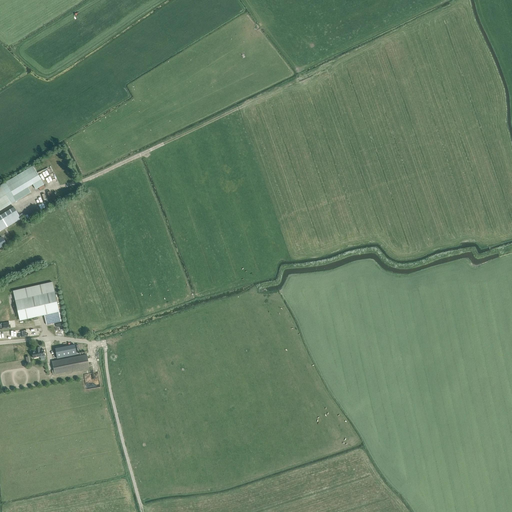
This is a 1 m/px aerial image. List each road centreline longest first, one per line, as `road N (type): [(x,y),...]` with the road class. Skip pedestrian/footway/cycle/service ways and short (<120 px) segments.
road 1 (track): [(105,345),(247,296),(277,281),(283,267),(373,251),(407,266),(511,246)]
road 2 (track): [(164,144),(303,77),(246,0)]
road 3 (track): [(164,144),(0,214)]
road 4 (track): [(141,511),(105,345)]
